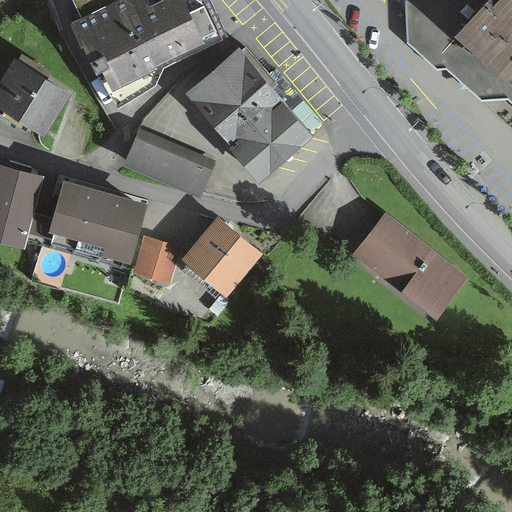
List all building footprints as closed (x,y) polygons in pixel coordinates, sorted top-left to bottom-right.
[(75,0),(82,13),(69,19),(117,103),(155,82),(165,64),(225,35),(210,0),(75,0)] [(509,98),(511,100),(511,66),(507,72),(458,29),(484,0),(405,0),(407,39),(437,67),(446,67),(482,100),(509,98)] [(511,0),(484,0),(458,29),(507,72),(511,66),(511,0)] [(310,131),(239,46),(188,88),(260,173),(310,131)] [(72,90),(14,53),(7,65),(0,60),(0,116),(17,126),(18,122),(27,127),(29,122),(45,132),(72,90)] [(216,160),(138,125),(123,163),(203,195),(216,160)] [(44,171),(0,159),(0,235),(25,243),(27,240),(34,210),(44,171)] [(148,198),(64,173),(52,215),(34,210),(27,240),(129,267),(148,198)] [(385,208),(353,252),(437,314),(469,273),(385,208)] [(264,249),(219,212),(183,254),(228,293),(264,249)] [(181,244),(144,234),(135,270),(170,281),(181,244)]
